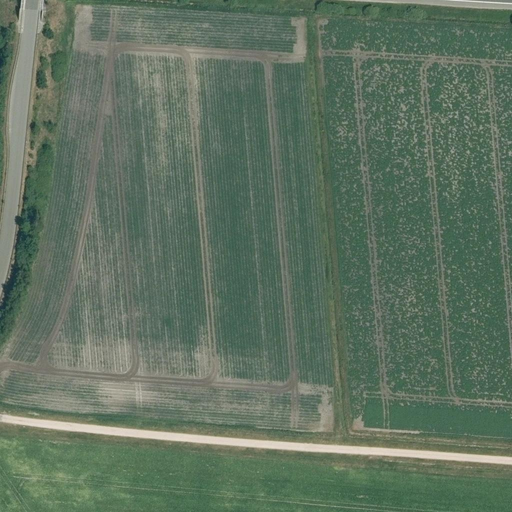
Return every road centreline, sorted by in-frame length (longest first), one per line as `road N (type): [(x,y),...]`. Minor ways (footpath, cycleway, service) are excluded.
road 1 (unclassified): [(0,417),(511,462)]
road 2 (unclassified): [(34,0),(0,274)]
